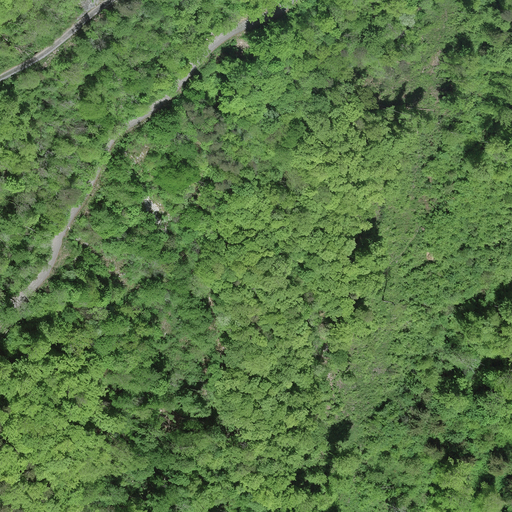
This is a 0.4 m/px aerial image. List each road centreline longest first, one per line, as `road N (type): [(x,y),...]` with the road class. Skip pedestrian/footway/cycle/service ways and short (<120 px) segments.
road 1 (track): [(288,0),(219,34),(157,107),(116,133),(46,270),(0,318)]
road 2 (track): [(115,0),(72,47),(0,87)]
